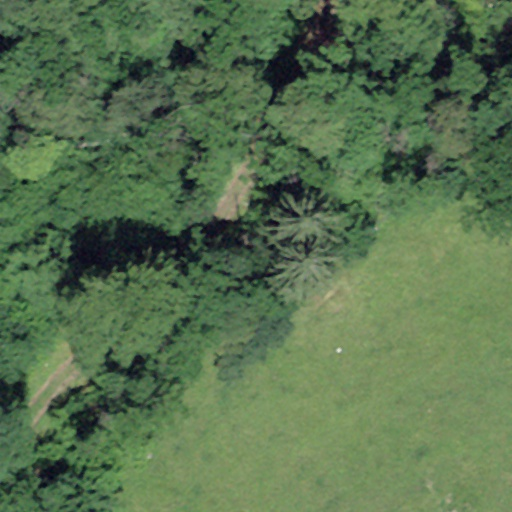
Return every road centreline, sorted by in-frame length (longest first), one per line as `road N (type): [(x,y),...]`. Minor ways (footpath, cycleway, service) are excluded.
road 1 (track): [(353,0),(198,258),(61,383),(0,464)]
road 2 (track): [(198,258),(43,472),(25,511)]
